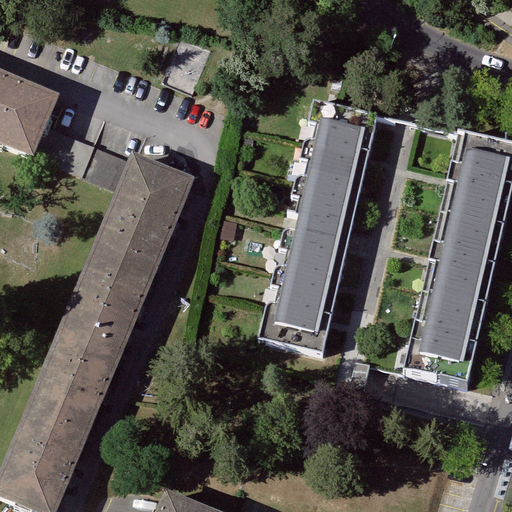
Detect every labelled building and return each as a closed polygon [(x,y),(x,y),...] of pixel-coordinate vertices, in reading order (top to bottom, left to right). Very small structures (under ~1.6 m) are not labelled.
[(60,98),(0,73),(0,145),(34,160),(46,129),(60,98)] [(306,140),(369,155),(377,118),(314,104),(306,140)] [(130,164),(46,129),(34,160),(117,195),(130,164)] [(511,197),(511,147),(460,136),(441,215),(505,230),(511,197)] [(369,155),(306,140),(297,178),(360,193),(369,155)] [(197,181),(133,155),(130,164),(117,195),(98,241),(162,268),(197,181)] [(360,193),(297,178),(288,216),(351,230),(360,193)] [(505,230),(441,215),(423,295),(486,310),(505,230)] [(351,230),(288,216),(284,231),(347,246),(351,230)] [(347,246),(284,231),(276,267),(339,281),(347,246)] [(162,268),(98,241),(62,327),(126,354),(162,268)] [(339,281),(276,267),(274,276),(267,305),(330,320),(337,291),(339,281)] [(486,310),(423,295),(404,375),(467,389),(486,310)] [(330,320),(267,305),(266,311),(258,342),(321,356),(329,325),(330,320)] [(126,354),(62,327),(26,413),(90,440),(126,354)] [(369,368),(356,366),(350,396),(363,399),(369,368)] [(59,511),(90,440),(26,413),(0,475),(0,503),(20,511),(59,511)] [(157,511),(202,511),(164,496),(157,511)]
